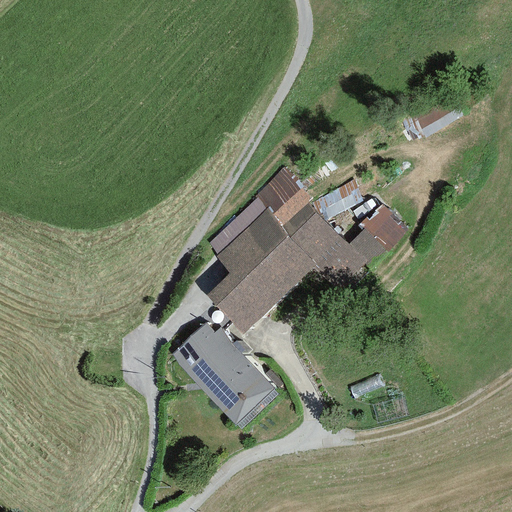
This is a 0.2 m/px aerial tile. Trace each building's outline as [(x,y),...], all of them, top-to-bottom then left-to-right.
[(453,96),(415,119),(427,138),(465,115),(453,96)] [(218,255),(215,257),(229,272),(206,295),(242,334),(266,311),(313,268),(337,290),(363,264),(366,261),(349,244),(324,220),(315,211),(306,203),(311,199),(282,168),(254,196),(256,199),(209,244),(218,255)] [(355,179),(312,202),(315,211),(324,220),(363,200),(355,179)] [(409,230),(381,203),(359,226),(363,229),(386,251),(388,253),(409,230)] [(368,269),(386,251),(363,229),(349,244),(366,261),(363,264),(368,269)] [(232,344),(219,329),(215,332),(205,323),(171,354),(240,430),(279,395),(243,356),(250,350),(239,338),(232,344)]
